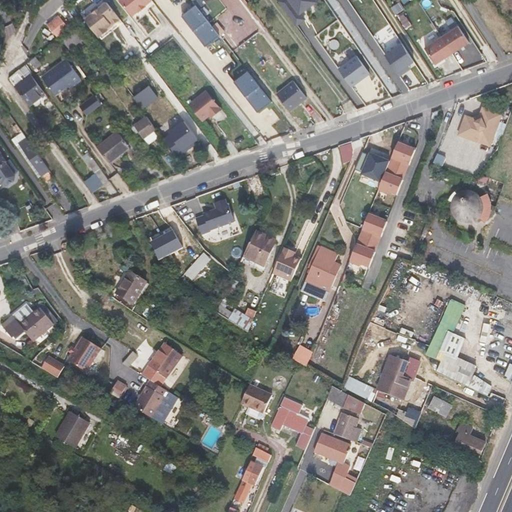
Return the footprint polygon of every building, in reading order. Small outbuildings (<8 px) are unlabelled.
[(152,0),(120,0),(134,16),(153,1),(152,0)] [(312,0),(279,0),(278,1),(294,22),(302,16),(298,10),(312,0)] [(106,1),(85,18),(100,37),(122,20),(106,1)] [(186,8),(188,11),(196,5),(194,1),(186,8)] [(188,11),(182,15),(206,46),(220,35),(216,30),(215,28),(213,26),(196,5),(188,11)] [(213,26),(215,28),(216,30),(220,35),(221,36),(226,32),(218,22),(213,26)] [(469,42),(459,25),(425,47),(436,64),(469,42)] [(79,27),(63,40),(70,49),(87,36),(79,27)] [(409,65),(414,60),(403,42),(385,54),(399,75),(406,70),(404,68),(409,65)] [(35,56),(30,61),(37,69),(43,64),(35,56)] [(370,73),(357,56),(338,68),(351,86),(370,73)] [(81,77),(66,57),(42,75),(56,93),(67,85),(72,81),(74,83),(81,77)] [(25,65),(20,69),(26,78),(31,74),(32,74),(25,65)] [(9,77),(30,105),(46,93),(31,74),(26,78),(20,69),(9,77)] [(258,112),(272,102),(248,71),(234,81),(258,112)] [(308,97),(294,80),(277,93),(291,111),(308,97)] [(158,95),(149,83),(134,94),(142,106),(158,95)] [(224,112),(209,92),(192,106),(205,123),(212,117),(214,119),(224,112)] [(94,94),(83,103),(89,112),(101,103),(94,94)] [(491,145),(502,113),(486,107),(482,118),(476,121),(465,118),(459,134),(491,145)] [(482,118),(486,107),(484,107),(481,115),(474,118),(466,115),(465,118),(476,121),(482,118)] [(434,111),(432,117),(437,119),(441,109),(434,111)] [(147,116),(134,125),(135,125),(139,131),(144,138),(155,131),(157,129),(147,116)] [(194,142),(198,139),(185,121),(170,131),(172,133),(166,138),(179,156),(185,152),(183,150),(194,142)] [(118,131),(97,147),(110,163),(130,146),(118,131)] [(155,131),(144,138),(148,143),(158,136),(155,131)] [(23,132),(12,139),(39,177),(49,170),(23,132)] [(408,143),(400,140),(393,157),(390,165),(404,170),(407,163),(410,164),(417,149),(410,146),(408,143)] [(195,144),(194,142),(183,150),(185,152),(195,144)] [(7,162),(0,152),(0,179),(4,185),(8,185),(15,181),(16,176),(6,162),(7,162)] [(446,158),(437,155),(434,163),(442,166),(446,158)] [(92,156),(86,161),(103,185),(110,180),(92,156)] [(410,164),(407,163),(404,170),(401,178),(404,179),(410,164)] [(404,170),(390,165),(380,190),(388,193),(391,192),(398,194),(404,179),(401,178),(404,170)] [(482,210),(482,207),(482,205),(482,202),(481,200),(479,198),(478,196),(476,194),(474,193),(472,193),(469,192),(466,192),(464,192),(462,193),(459,194),(457,196),(456,198),(454,200),(453,202),(453,204),(453,206),(453,209),(453,211),(454,214),(455,216),(457,218),(459,219),(461,220),(463,221),(466,222),(468,222),(471,221),(473,225),(478,222),(476,219),(477,218),(479,216),(480,214),(481,212),(482,210)] [(209,231),(237,221),(231,204),(230,205),(228,199),(217,202),(219,208),(206,213),(206,215),(196,218),(202,235),(210,232),(209,231)] [(380,217),(370,213),(360,238),(375,244),(378,236),(382,238),(388,223),(381,220),(380,217)] [(149,223),(154,235),(161,233),(157,220),(149,223)] [(256,230),(244,256),(241,262),(262,272),(265,267),(278,241),(256,230)] [(382,238),(378,236),(375,244),(372,251),(376,253),(382,238)] [(375,244),(360,238),(350,262),(359,266),(363,265),(370,268),(376,253),(372,251),(375,244)] [(321,246),(305,283),(329,294),(342,265),(335,263),(339,254),(321,246)] [(284,248),(273,274),(292,282),(301,259),(294,256),(296,253),(284,248)] [(204,253),(186,273),(193,279),(211,259),(204,253)] [(167,255),(160,258),(165,269),(171,267),(167,255)] [(410,270),(421,275),(424,264),(414,260),(413,261),(412,264),(410,270)] [(483,290),(424,264),(421,275),(467,294),(469,289),(481,294),(483,290)] [(131,271),(117,294),(134,304),(148,282),(131,271)] [(233,279),(220,305),(226,308),(239,281),(235,279),(234,279),(233,279)] [(479,299),(481,294),(469,289),(467,294),(479,299)] [(218,298),(214,305),(218,308),(222,300),(224,296),(220,294),(218,298)] [(198,305),(187,298),(183,304),(195,311),(198,305)] [(427,353),(441,360),(467,304),(453,298),(427,353)] [(27,305),(13,316),(3,325),(13,337),(15,336),(17,339),(26,332),(34,341),(54,324),(40,307),(33,313),(27,305)] [(220,305),(217,312),(228,319),(232,312),(220,305)] [(229,319),(241,327),(246,315),(236,308),(229,319)] [(246,315),(241,327),(248,332),(257,311),(249,308),(246,315)] [(102,348),(85,336),(69,359),(87,371),(102,348)] [(184,356),(165,342),(149,366),(142,375),(162,387),(168,379),(184,356)] [(313,352),(300,345),(292,359),(307,367),(313,352)] [(437,372),(470,387),(475,376),(479,367),(446,351),(437,372)] [(378,390),(404,400),(412,379),(404,376),(410,362),(391,355),(378,390)] [(49,356),(42,367),(58,376),(65,365),(49,356)] [(404,376),(412,379),(417,365),(410,362),(404,376)] [(344,388),(362,397),(367,385),(350,376),(344,388)] [(470,387),(490,397),(494,388),(475,376),(470,387)] [(116,384),(111,393),(120,398),(127,386),(118,381),(116,384)] [(270,394),(250,385),(244,399),(242,403),(262,413),(270,394)] [(377,390),(367,385),(362,397),(373,402),(377,390)] [(147,386),(135,407),(153,418),(166,397),(147,386)] [(333,386),(327,399),(344,408),(361,414),(366,404),(333,386)] [(499,391),(494,388),(490,397),(495,399),(499,391)] [(424,405),(429,408),(434,399),(429,396),(424,405)] [(285,397),(271,426),(281,431),(284,425),(302,434),(297,446),(306,450),(315,429),(306,425),(310,418),(300,414),(304,405),(285,397)] [(429,409),(446,418),(452,406),(435,397),(434,399),(429,408),(429,409)] [(89,398),(84,406),(102,416),(106,408),(89,398)] [(71,411),(56,436),(76,448),(91,423),(71,411)] [(361,434),(355,432),(360,419),(342,412),(334,434),(357,443),(361,434)] [(455,448),(480,458),(487,442),(469,435),(473,427),(461,422),(457,432),(461,433),(455,448)] [(122,432),(118,439),(127,444),(131,438),(122,432)] [(339,462),(329,486),(351,495),(356,483),(346,479),(351,467),(344,464),(352,445),(322,433),(315,452),(339,462)] [(257,447),(254,455),(269,463),(272,455),(257,447)] [(244,480),(234,499),(244,504),(254,484),(256,485),(264,467),(251,462),(243,479),(244,480)]
